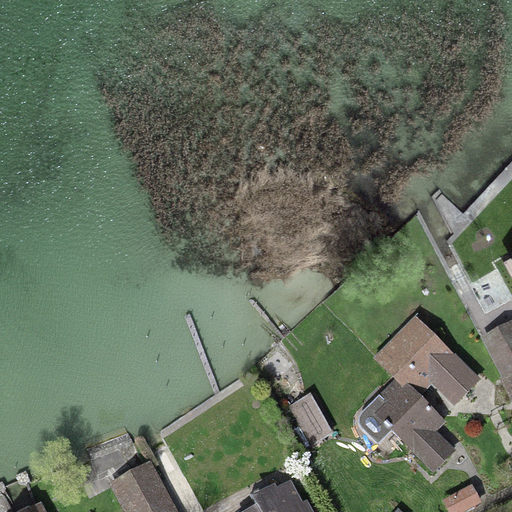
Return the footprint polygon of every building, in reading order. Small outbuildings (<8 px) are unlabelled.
[(511,326),(484,341),(504,377),(508,375),(511,381),(511,326)] [(379,361),(405,386),(416,397),(427,386),(423,382),(429,376),(455,401),(473,382),(423,332),(409,346),(401,338),(379,361)] [(438,419),(416,397),(405,386),(385,405),(379,399),(360,420),(360,424),(363,429),(378,444),(392,430),(433,472),(452,453),(428,428),(438,419)] [(311,397),(291,408),(312,444),(331,434),(311,397)] [(126,511),(174,511),(150,467),(113,487),(126,511)] [(300,511),(287,487),(255,505),(258,511),(300,511)] [(472,489),(445,504),(449,511),(460,511),(479,502),(472,489)]
